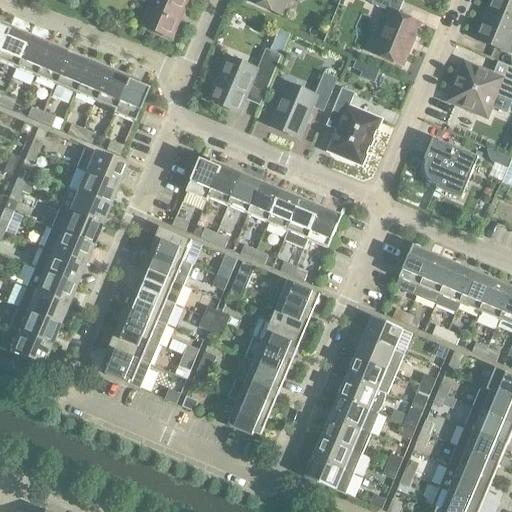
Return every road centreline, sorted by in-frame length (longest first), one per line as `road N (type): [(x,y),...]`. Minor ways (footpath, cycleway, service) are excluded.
road 1 (residential): [(380,204),(270,481),(59,390),(175,115)]
road 2 (residential): [(380,204),(175,115)]
road 3 (residential): [(380,204),(461,0)]
road 4 (residential): [(185,75),(0,4)]
road 5 (residential): [(511,263),(380,204)]
